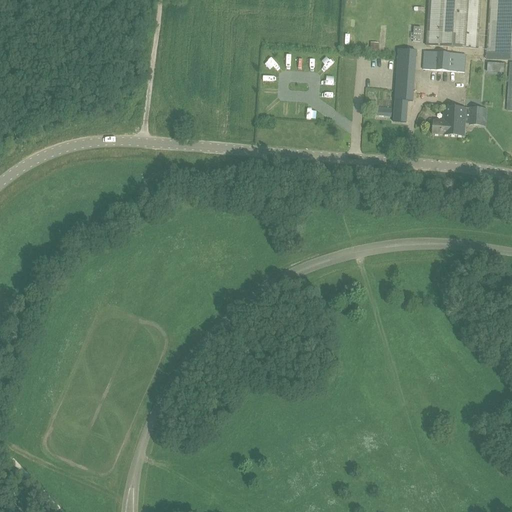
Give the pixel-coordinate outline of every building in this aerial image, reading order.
[(429,0),(426,46),(478,49),(480,0),(429,0)] [(511,0),(489,0),(486,59),(511,60),(511,0)] [(360,11),(361,1),(351,1),(351,10),(360,11)] [(413,42),(421,43),(422,28),(414,28),(413,42)] [(358,47),(358,38),(349,37),(349,47),(358,47)] [(371,41),(369,59),(379,60),(381,42),(371,41)] [(394,100),(408,101),(412,102),(416,52),(398,50),(394,100)] [(465,73),(466,55),(424,52),(423,70),(465,73)] [(406,123),(408,101),(394,100),(393,122),(406,123)] [(483,127),(484,110),(471,109),(471,110),(445,108),(444,120),(435,120),(435,121),(433,121),(432,135),(464,137),(465,125),(470,125),(469,126),(483,127)]
